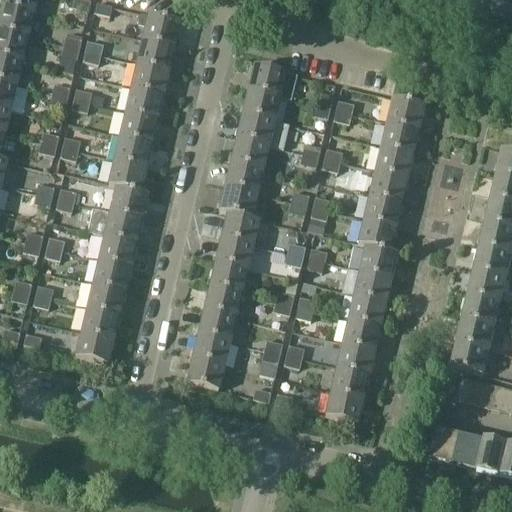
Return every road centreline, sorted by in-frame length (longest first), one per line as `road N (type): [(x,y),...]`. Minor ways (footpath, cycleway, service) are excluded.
road 1 (residential): [(136,428),(233,24)]
road 2 (residential): [(511,110),(233,24)]
road 3 (residential): [(495,511),(264,458)]
road 4 (residential): [(136,428),(0,395)]
road 5 (residential): [(264,458),(136,428)]
